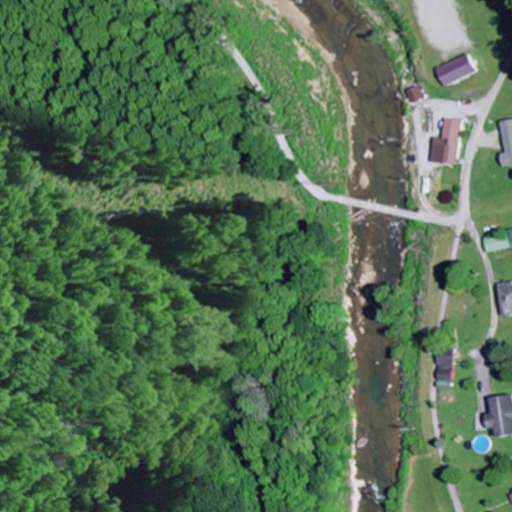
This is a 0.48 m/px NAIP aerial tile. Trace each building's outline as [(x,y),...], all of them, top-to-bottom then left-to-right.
[(441,68),(450,86),(479,71),(471,53),(441,68)] [(409,90),(415,102),(425,97),(419,85),(409,90)] [(437,137),(436,162),(461,163),(463,119),(447,118),(446,137),(437,137)] [(511,118),(500,121),(506,152),(502,153),(504,167),(511,165),(511,118)] [(484,237),(487,252),(511,247),(507,232),(484,237)] [(511,283),(499,285),(502,315),(511,314),(511,283)] [(454,385),(455,346),(441,346),(440,385),(454,385)] [(500,436),(511,435),(511,395),(495,396),(496,413),(493,413),(494,428),(500,427),(500,436)]
